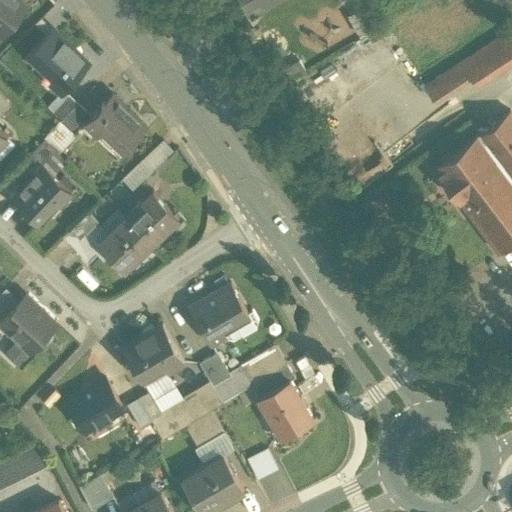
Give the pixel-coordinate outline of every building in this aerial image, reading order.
[(29,4),(24,0),(0,0),(0,31),(3,34),(29,4)] [(241,0),(251,16),(276,0),(241,0)] [(89,61),(53,27),(26,55),(62,90),(89,61)] [(511,28),(426,86),(436,100),(473,76),(479,86),(511,64),(511,28)] [(70,92),(54,109),(63,118),(79,101),(70,92)] [(113,92),(86,121),(99,134),(103,129),(124,149),(147,125),(113,92)] [(63,118),(61,120),(71,130),(89,111),(79,101),(63,118)] [(476,135),(435,166),(450,185),(499,252),(511,242),(511,110),(511,109),(476,135)] [(0,125),(0,141),(8,133),(0,125)] [(45,137),(30,153),(41,164),(44,161),(45,162),(58,148),(45,137)] [(143,158),(123,176),(133,186),(153,168),(143,158)] [(45,162),(44,161),(41,164),(13,194),(39,219),(40,218),(38,216),(56,197),(61,202),(73,189),(45,162)] [(179,215),(154,188),(127,214),(152,241),(165,229),(164,228),(178,214),(179,216),(179,215)] [(89,209),(70,227),(80,238),(99,219),(89,209)] [(152,241),(127,214),(99,240),(125,267),(125,266),(124,265),(138,252),(139,253),(152,241)] [(232,280),(190,304),(211,340),(226,331),(223,326),(235,319),(249,310),(232,280)] [(57,321),(25,291),(0,318),(0,319),(11,330),(13,329),(32,347),(31,348),(31,349),(57,321)] [(249,310),(235,319),(243,333),(257,324),(259,318),(253,308),(249,310)] [(163,321),(145,332),(144,332),(123,344),(142,374),(165,361),(169,368),(185,358),(163,321)] [(276,342),(240,363),(252,383),(288,362),(276,342)] [(240,363),(230,369),(218,349),(200,360),(210,378),(223,400),(252,383),(240,363)] [(288,362),(252,383),(260,395),(290,377),(291,379),(296,376),(288,362)] [(106,374),(68,396),(87,427),(124,405),(106,374)] [(260,395),(259,395),(283,435),(314,417),(291,379),(290,377),(260,395)] [(210,378),(162,406),(165,411),(175,429),(186,422),(212,407),(223,400),(210,378)] [(151,387),(139,394),(153,418),(165,411),(162,406),(151,387)] [(139,394),(128,401),(142,425),(153,418),(139,394)] [(212,407),(186,422),(199,445),(225,430),(212,407)] [(175,429),(165,411),(153,418),(163,436),(175,429)] [(38,441),(0,460),(0,487),(49,463),(38,441)] [(269,447),(248,457),(258,477),(279,467),(269,447)] [(224,453),(183,477),(203,511),(245,487),(224,453)] [(101,472),(80,484),(92,508),(114,495),(101,472)] [(175,511),(162,490),(124,511),(175,511)] [(65,511),(59,498),(30,511),(65,511)]
